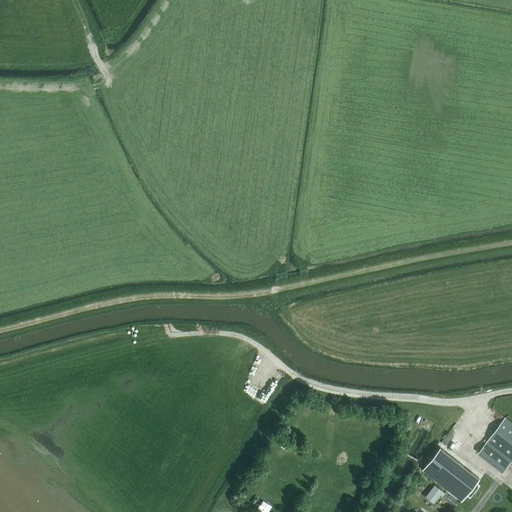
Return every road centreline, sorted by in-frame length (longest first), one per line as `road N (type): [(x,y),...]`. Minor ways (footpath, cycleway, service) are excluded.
road 1 (track): [(0,330),(121,299),(265,292),(511,241)]
road 2 (unclassified): [(511,390),(455,402),(338,391),(307,382),(240,337),(173,335)]
